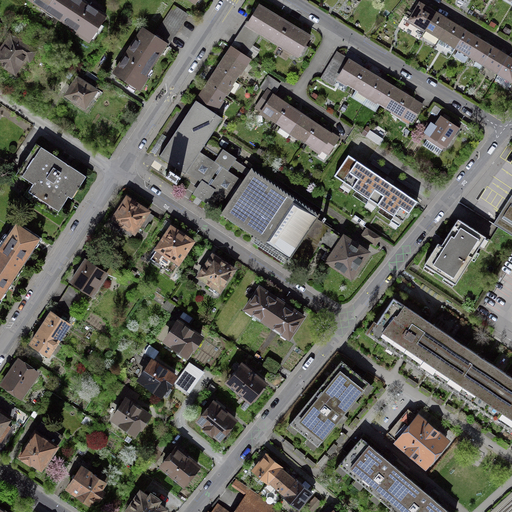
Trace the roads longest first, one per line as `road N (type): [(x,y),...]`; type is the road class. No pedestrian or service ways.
road 1 (residential): [(117,172),(346,322)]
road 2 (residential): [(290,0),(504,130)]
road 3 (residential): [(504,130),(346,322)]
road 4 (residential): [(346,322),(192,511)]
road 5 (residential): [(117,172),(0,350)]
road 6 (residential): [(229,0),(117,172)]
